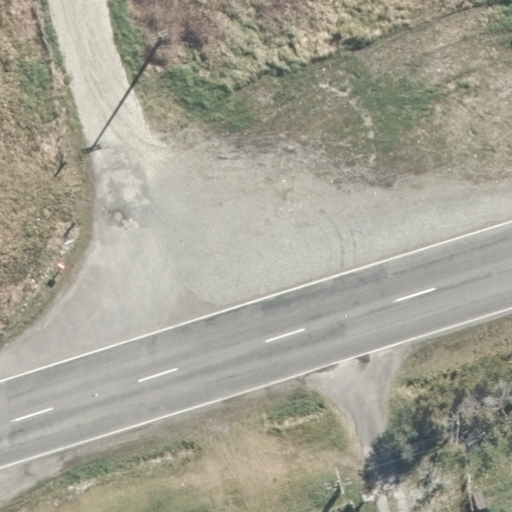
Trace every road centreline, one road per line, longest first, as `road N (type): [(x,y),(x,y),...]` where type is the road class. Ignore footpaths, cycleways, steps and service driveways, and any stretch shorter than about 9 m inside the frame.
road 1 (primary): [(511,262),(0,423)]
road 2 (unknown): [(80,0),(159,373)]
